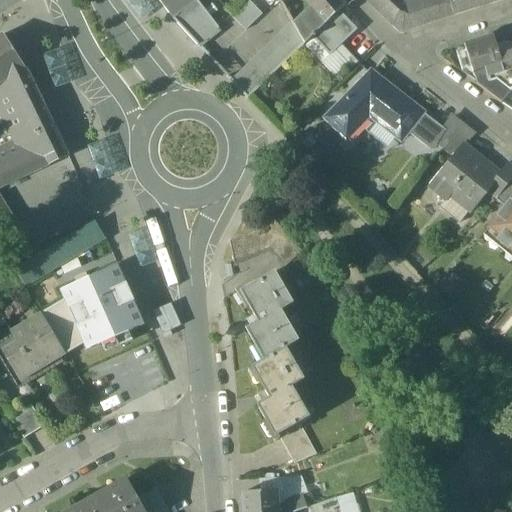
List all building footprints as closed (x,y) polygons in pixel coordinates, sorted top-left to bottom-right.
[(157,0),(173,20),(181,29),(204,11),(195,0),(157,0)] [(246,32),(263,16),(247,0),(246,0),(231,16),(246,32)] [(304,0),(312,9),(294,27),(305,45),(313,39),(339,13),(345,7),(339,0),(304,0)] [(365,0),(399,32),(402,33),(454,17),(449,0),(422,0),(399,7),(396,0),(365,0)] [(475,0),(449,0),(454,17),(478,9),(475,0)] [(475,0),(478,9),(507,0),(475,0)] [(218,30),(204,11),(181,29),(197,46),(217,30),(218,31),(218,30)] [(339,13),(313,39),(330,57),(357,32),(339,13)] [(299,52),(305,45),(294,27),(293,23),(282,34),(299,52)] [(291,60),(299,52),(282,34),(274,42),(291,60)] [(3,36),(0,37),(0,85),(7,81),(9,86),(29,76),(3,36)] [(511,53),(499,57),(493,38),(465,47),(477,87),(501,105),(511,92),(511,91),(511,53)] [(283,68),(291,60),(274,42),(266,50),(283,68)] [(64,66),(58,49),(42,55),(48,71),(64,66)] [(275,76),(283,68),(266,50),(257,58),(275,76)] [(266,83),(275,76),(257,58),(249,66),(266,83)] [(70,83),(64,66),(48,71),(54,88),(70,83)] [(258,91),(266,83),(249,66),(241,73),(258,91)] [(248,101),(258,91),(241,73),(231,83),(248,101)] [(422,114),(371,74),(326,120),(341,136),(364,113),(374,121),(401,142),(408,133),(422,115),(422,114)] [(29,76),(9,86),(34,137),(54,128),(29,76)] [(9,86),(7,81),(0,85),(0,108),(18,145),(0,152),(0,170),(42,153),(61,142),(54,128),(34,137),(9,86)] [(364,113),(341,136),(351,145),(374,121),(364,113)] [(422,115),(408,133),(432,151),(437,145),(436,144),(443,131),(422,115)] [(473,137),(451,119),(443,131),(436,144),(437,145),(453,157),(463,147),(473,137)] [(109,156),(103,140),(87,145),(93,162),(109,156)] [(42,153),(0,170),(0,174),(6,188),(63,160),(68,157),(61,142),(42,153)] [(500,176),(463,147),(429,189),(446,202),(449,197),(470,213),(500,176)] [(115,173),(109,156),(93,162),(99,179),(115,173)] [(511,180),(496,201),(505,208),(511,199),(511,180)] [(511,199),(505,208),(487,230),(511,250),(511,199)] [(0,201),(0,224),(11,242),(21,236),(5,209),(5,210),(0,201)] [(91,277),(118,261),(94,221),(16,268),(28,288),(65,266),(73,279),(87,270),(91,277)] [(303,254),(275,222),(237,240),(229,243),(234,265),(247,263),(246,259),(258,257),(257,254),(268,252),(284,269),(303,254)] [(150,245),(145,228),(129,233),(134,250),(150,245)] [(156,262),(150,245),(134,250),(140,267),(156,262)] [(81,339),(86,351),(144,325),(118,267),(60,293),(64,303),(81,339)] [(293,306),(275,274),(240,294),(257,324),(246,331),(264,363),(287,350),(299,343),(282,313),(293,306)] [(81,339),(64,303),(41,316),(63,350),(81,339)] [(171,304),(153,312),(163,334),(181,326),(171,304)] [(65,357),(41,316),(10,334),(16,345),(2,353),(20,384),(65,357)] [(264,363),(251,370),(268,400),(256,406),(275,439),(279,437),(300,425),(309,419),(292,389),(305,382),(287,350),(264,363)] [(31,407),(11,420),(24,441),(43,428),(31,407)] [(300,425),(279,437),(294,465),(316,456),(300,425)] [(126,482),(74,511),(144,511),(138,501),(126,482)] [(168,511),(156,490),(138,501),(144,511),(168,511)] [(242,494),(243,511),(299,511),(312,508),(307,495),(289,501),(280,509),(279,493),(242,494)] [(299,511),(358,511),(353,494),(312,508),(299,511)]
